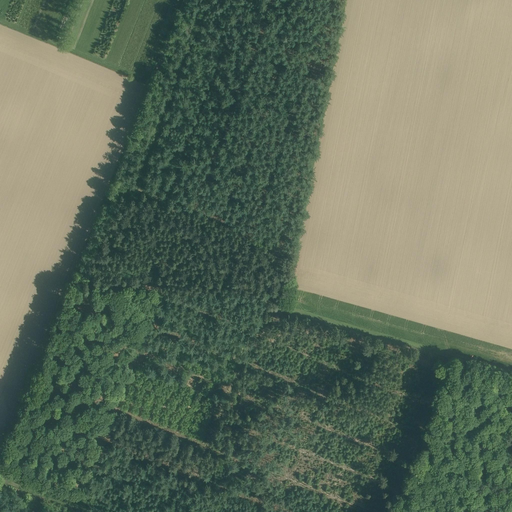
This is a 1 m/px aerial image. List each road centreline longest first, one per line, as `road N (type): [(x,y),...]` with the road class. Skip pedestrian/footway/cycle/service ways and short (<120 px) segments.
road 1 (track): [(0,442),(181,0)]
road 2 (track): [(511,416),(285,505)]
road 3 (track): [(390,511),(443,379)]
road 4 (track): [(380,350),(443,379),(511,388)]
